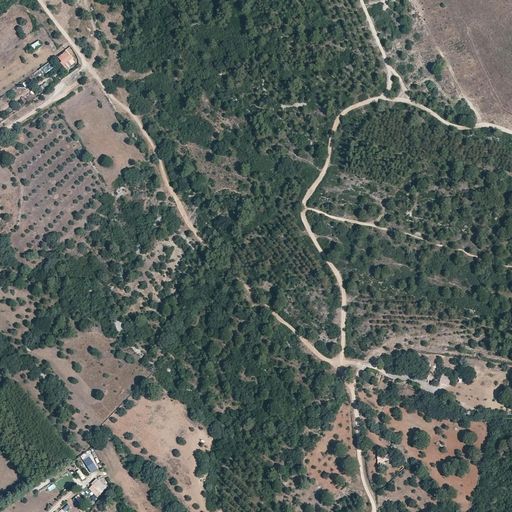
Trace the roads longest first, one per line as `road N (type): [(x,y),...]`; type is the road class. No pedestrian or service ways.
road 1 (track): [(511,133),(458,128),(414,102),(364,104),(334,130),(328,161),(304,203),(303,218),(342,285),(339,369),(354,397),(374,511)]
road 2 (track): [(354,397),(365,366),(324,359),(258,301),(191,224),(137,118),(90,66)]
road 3 (track): [(355,402),(458,511)]
